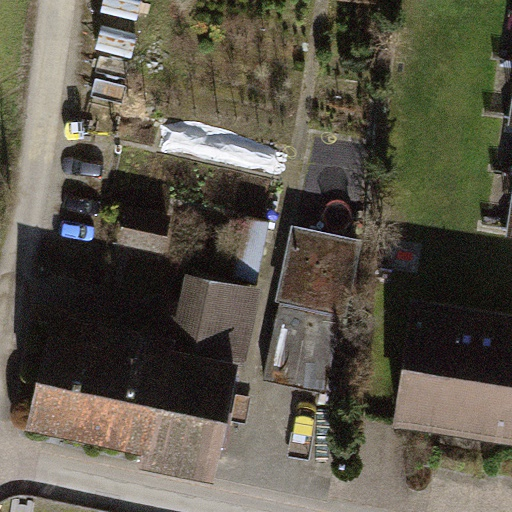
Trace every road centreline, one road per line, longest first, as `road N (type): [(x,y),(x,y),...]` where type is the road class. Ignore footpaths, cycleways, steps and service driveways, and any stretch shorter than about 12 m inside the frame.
road 1 (track): [(0,372),(39,176),(59,0)]
road 2 (residential): [(0,469),(210,511)]
